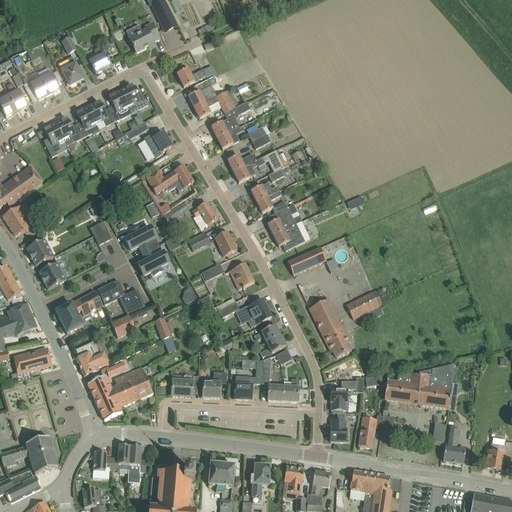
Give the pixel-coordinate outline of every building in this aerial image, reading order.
[(162,2),(151,8),(164,34),(175,28),(162,2)] [(145,31),(128,40),(136,55),(154,45),(153,43),(159,40),(152,25),(144,29),(145,31)] [(62,44),(68,56),(76,52),(70,39),(62,44)] [(98,58),(89,63),(95,76),(111,67),(105,55),(104,55),(101,48),(94,52),(98,58)] [(23,64),(20,58),(14,61),(16,67),(23,64)] [(40,58),(31,62),(34,67),(42,62),(40,58)] [(58,66),(65,79),(70,88),(83,81),(72,59),(58,66)] [(0,71),(11,66),(9,62),(0,65),(0,71)] [(183,89),(206,78),(202,71),(191,77),(188,70),(177,76),(183,89)] [(0,77),(0,80),(1,83),(9,79),(7,74),(0,77)] [(60,91),(58,87),(52,75),(41,81),(49,97),(60,91)] [(18,89),(23,87),(18,76),(12,79),(18,89)] [(198,107),(216,98),(213,93),(211,88),(216,85),(213,79),(194,89),(196,94),(188,98),(193,109),(198,107)] [(29,97),(34,95),(38,102),(49,97),(41,81),(30,86),(28,84),(23,86),(29,97)] [(135,105),(138,112),(148,107),(142,96),(137,98),(131,87),(120,93),(122,97),(128,109),(135,105)] [(8,97),(14,109),(16,113),(27,108),(19,92),(8,97)] [(216,98),(198,107),(193,109),(196,115),(195,116),(197,119),(198,120),(199,121),(200,120),(199,120),(221,109),(224,115),(235,110),(237,109),(235,103),(228,106),(227,103),(231,96),(229,92),(216,98)] [(131,115),(128,109),(122,97),(120,93),(109,98),(115,110),(110,112),(115,123),(131,115)] [(16,113),(14,109),(8,97),(0,101),(0,108),(5,119),(16,113)] [(106,128),(115,123),(110,112),(105,115),(99,103),(88,109),(90,114),(96,125),(103,122),(106,128)] [(235,110),(238,117),(250,111),(247,104),(237,109),(235,110)] [(90,114),(88,109),(77,115),(82,126),(77,128),(83,140),(92,135),(94,136),(100,133),(96,125),(90,114)] [(211,129),(216,140),(221,137),(239,129),(234,119),(238,117),(235,110),(224,115),(227,121),(211,129)] [(83,140),(77,128),(72,131),(67,120),(55,125),(58,130),(64,141),(63,141),(67,148),(74,144),(83,140)] [(144,123),(126,135),(122,137),(122,138),(119,139),(119,140),(114,143),(117,148),(130,141),(148,130),(144,123)] [(44,131),(49,140),(44,142),(52,159),(58,156),(56,153),(60,151),(62,152),(66,150),(67,148),(63,141),(64,141),(58,130),(55,125),(44,131)] [(252,143),(270,135),(265,127),(262,129),(261,129),(248,135),(252,143)] [(233,146),(239,143),(236,136),(241,133),(239,129),(221,137),(216,140),(222,150),(222,151),(233,146)] [(116,141),(119,139),(122,138),(122,137),(119,130),(112,134),(116,141)] [(163,155),(162,154),(172,148),(163,134),(154,140),(151,136),(143,140),(155,160),(163,155)] [(270,135),(252,143),(255,151),(270,143),(266,137),(270,135)] [(87,142),(93,152),(99,150),(93,139),(87,142)] [(96,159),(103,155),(100,150),(93,155),(96,159)] [(268,177),(269,177),(281,171),(286,168),(289,167),(283,154),(278,156),(277,155),(276,153),(256,163),(233,174),(238,185),(255,176),(252,170),(258,167),(258,168),(268,163),(273,174),(268,177)] [(304,162),(299,153),(293,156),(297,165),(304,162)] [(227,162),(233,174),(256,163),(252,156),(241,161),(238,157),(227,162)] [(56,160),(59,171),(64,170),(60,159),(56,160)] [(179,193),(194,184),(183,167),(169,176),(163,179),(158,171),(145,180),(156,195),(166,189),(167,191),(171,191),(176,188),(179,193)] [(0,184),(0,208),(6,204),(8,207),(42,184),(30,168),(3,188),(0,184)] [(283,175),(281,171),(269,177),(272,184),(285,178),(283,175)] [(251,193),(256,204),(266,199),(279,193),(277,188),(272,191),(268,184),(251,193)] [(262,215),(266,213),(273,210),(269,203),(281,197),(279,193),(266,199),(256,204),(262,215)] [(354,201),(354,203),(356,207),(362,204),(360,200),(359,199),(354,201)] [(274,209),(277,215),(293,207),(291,203),(289,204),(288,202),(274,209)] [(2,219),(15,238),(31,230),(31,229),(38,225),(32,216),(33,215),(25,204),(17,209),(2,219)] [(152,219),(160,216),(155,204),(147,207),(152,219)] [(200,215),(208,227),(217,221),(206,204),(192,213),(195,218),(200,215)] [(164,218),(168,225),(188,211),(184,205),(164,218)] [(89,209),(93,216),(98,214),(94,206),(89,209)] [(267,226),(273,237),(302,223),(301,221),(294,224),(290,215),(296,212),(293,207),(277,215),(280,220),(267,226)] [(44,235),(64,222),(59,214),(39,227),(44,235)] [(278,249),(283,246),(291,242),(294,248),(310,240),(307,234),(301,237),(298,231),(304,228),(302,223),(273,237),(278,248),(278,249)] [(96,227),(105,244),(111,240),(103,224),(96,227)] [(90,230),(99,247),(105,244),(96,227),(90,230)] [(142,247),(146,254),(159,247),(155,240),(156,240),(150,229),(141,233),(139,229),(132,233),(134,237),(125,241),(131,253),(142,247)] [(224,258),(236,252),(228,234),(215,240),(224,258)] [(206,235),(189,244),(193,253),(211,244),(206,235)] [(181,248),(175,238),(167,243),(172,252),(181,248)] [(45,241),(27,251),(30,257),(29,258),(31,262),(32,261),(36,268),(54,259),(45,241)] [(159,247),(146,254),(149,261),(138,267),(144,278),(152,273),(154,277),(162,273),(160,269),(169,265),(159,247)] [(287,263),(293,277),(326,263),(320,249),(287,263)] [(100,263),(106,260),(104,254),(97,257),(100,263)] [(44,285),(48,292),(66,282),(57,265),(39,274),(42,281),(41,281),(43,285),(44,285)] [(205,281),(223,272),(219,265),(201,274),(205,281)] [(237,276),(244,289),(254,284),(245,265),(229,273),(232,278),(237,276)] [(0,290),(1,290),(0,289),(9,285),(14,282),(6,268),(0,271),(0,290)] [(21,296),(14,282),(9,285),(0,289),(1,290),(0,290),(0,311),(10,308),(8,303),(21,296)] [(113,285),(97,292),(104,307),(119,300),(127,317),(145,308),(137,291),(125,297),(120,286),(115,289),(113,285)] [(188,305),(199,300),(192,288),(182,294),(188,305)] [(67,335),(71,333),(82,327),(77,316),(82,313),(84,317),(101,308),(94,294),(55,313),(67,335)] [(353,321),(379,308),(372,294),(346,307),(353,321)] [(236,304),(234,300),(214,309),(208,297),(201,301),(209,317),(219,312),(236,304)] [(247,309),(255,327),(271,319),(262,301),(247,309)] [(336,359),(351,352),(348,345),(350,344),(328,301),(309,311),(310,311),(331,353),(333,352),(336,359)] [(239,310),(236,304),(219,312),(222,319),(239,310)] [(0,320),(0,340),(15,334),(16,338),(36,329),(27,307),(9,314),(10,317),(0,320)] [(134,330),(129,317),(111,325),(117,339),(126,335),(125,334),(134,330)] [(162,342),(163,342),(171,339),(164,320),(155,323),(162,342)] [(263,338),(266,344),(280,337),(275,327),(254,337),(256,342),(263,338)] [(280,337),(266,344),(269,350),(260,354),(262,358),(271,354),(271,355),(285,348),(280,337)] [(225,352),(232,348),(232,341),(222,346),(225,352)] [(84,378),(89,376),(98,372),(97,369),(108,364),(103,355),(93,360),(87,347),(76,352),(80,359),(76,361),(79,368),(79,369),(80,368),(81,370),(80,371),(81,371),(84,378)] [(18,374),(18,376),(22,375),(52,367),(47,350),(14,359),(18,374)] [(232,351),(232,361),(240,362),(240,357),(241,350),(232,351)] [(287,351),(275,357),(280,367),(292,361),(287,351)] [(7,353),(0,354),(0,363),(9,361),(7,353)] [(235,379),(234,401),(251,402),(252,387),(248,386),(248,385),(262,385),(262,375),(263,373),(263,362),(256,362),(255,378),(249,378),(241,378),(240,379),(235,379)] [(109,378),(120,373),(117,366),(106,371),(109,378)] [(421,408),(421,407),(448,411),(449,405),(452,384),(455,366),(432,371),(432,372),(410,376),(410,375),(397,377),(397,382),(387,381),(384,402),(413,406),(412,406),(421,408)] [(110,390),(113,396),(120,410),(120,409),(153,395),(144,374),(141,376),(139,371),(114,382),(117,387),(110,390)] [(203,384),(202,399),(219,400),(220,385),(225,385),(226,374),(213,374),(212,384),(203,384)] [(171,398),(192,399),(192,395),(198,396),(198,378),(183,377),(183,382),(172,382),(171,398)] [(110,390),(117,387),(111,390),(105,378),(87,386),(95,404),(113,396),(110,390)] [(329,392),(329,398),(330,398),(330,404),(331,404),(331,412),(346,412),(346,404),(346,392),(356,392),(356,395),(362,395),(364,386),(364,380),(356,380),(356,383),(341,383),(341,391),(330,391),(330,392),(329,392)] [(283,388),(283,398),(282,403),(298,404),(299,389),(298,389),(299,381),(291,381),(291,384),(284,384),(284,388),(283,388)] [(449,405),(455,406),(458,385),(452,384),(449,405)] [(166,388),(157,387),(156,395),(166,395),(166,388)] [(268,388),(267,403),(282,403),(283,398),(283,388),(268,388)] [(122,414),(120,410),(113,396),(95,404),(104,423),(122,414)] [(372,450),(373,445),(375,430),(380,430),(382,419),(382,418),(377,417),(376,421),(363,419),(358,448),(372,451),(372,450)] [(329,437),(329,442),(330,442),(330,444),(346,444),(346,431),(345,431),(345,423),(331,423),(331,430),(330,430),(330,437),(329,437)] [(447,447),(445,447),(443,464),(463,466),(465,450),(457,449),(460,432),(449,431),(447,447)] [(29,458),(30,461),(54,455),(49,439),(26,446),(27,449),(2,456),(5,468),(16,465),(15,462),(29,458)] [(503,472),(504,467),(506,457),(511,457),(511,445),(505,444),(505,442),(492,439),(490,453),(488,453),(485,469),(503,472)] [(118,475),(128,475),(130,449),(119,448),(118,460),(112,460),(111,471),(118,472),(118,475)] [(130,449),(128,475),(129,475),(128,484),(139,485),(140,474),(145,474),(146,462),(140,462),(141,449),(130,449)] [(93,472),(105,473),(105,471),(111,471),(112,460),(106,460),(106,455),(94,454),(93,472)] [(58,470),(57,465),(54,455),(30,461),(35,477),(58,470)] [(210,465),(208,488),(216,488),(215,493),(224,494),(225,489),(232,490),(234,468),(210,465)] [(255,467),(253,498),(261,498),(262,488),(269,488),(270,467),(268,465),(263,465),(261,467),(255,467)] [(304,471),(286,468),(284,484),(282,499),(297,501),(297,500),(300,500),(304,471)] [(41,490),(40,490),(36,479),(34,480),(31,473),(7,483),(4,479),(0,480),(0,497),(5,494),(8,499),(11,505),(41,490)] [(191,484),(193,484),(194,473),(184,473),(184,475),(158,473),(157,480),(152,479),(148,511),(195,511),(196,511),(188,511),(189,502),(192,503),(193,492),(190,492),(191,484)] [(314,473),(312,487),(313,487),(311,496),(319,497),(320,488),(328,489),(330,475),(314,473)] [(349,500),(364,502),(362,511),(388,511),(391,492),(388,492),(390,479),(353,473),(349,500)] [(93,509),(93,511),(105,511),(105,507),(102,507),(100,491),(95,491),(95,490),(82,491),(84,509),(93,509)] [(511,511),(511,503),(473,496),(470,511),(511,511)] [(144,499),(136,498),(135,509),(144,509),(144,499)] [(297,501),(296,511),(304,511),(305,500),(300,500),(297,500),(297,501)] [(222,501),(220,511),(231,511),(232,508),(231,508),(232,503),(222,501)] [(321,511),(321,503),(307,502),(306,511),(321,511)] [(27,511),(49,511),(45,503),(27,511)]
